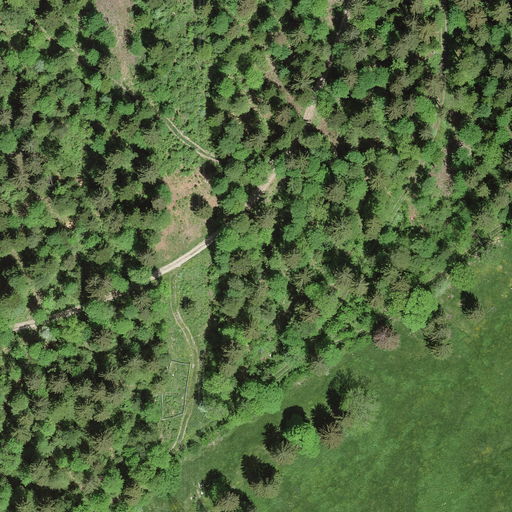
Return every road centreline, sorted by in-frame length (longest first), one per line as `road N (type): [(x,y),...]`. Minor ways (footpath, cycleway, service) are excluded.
road 1 (track): [(65,511),(282,373),(316,338),(432,148),(442,84),(441,0)]
road 2 (track): [(0,332),(86,309),(141,283),(209,245),(246,213),(303,134),(352,0)]
